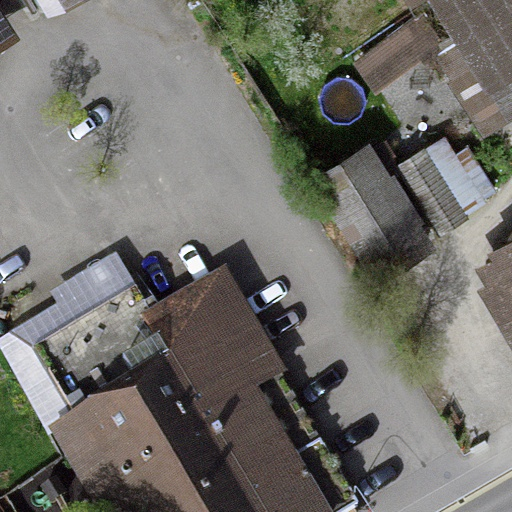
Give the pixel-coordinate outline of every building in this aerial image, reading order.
[(436,0),(488,83),(511,68),(511,9),(506,0),(436,0)] [(360,63),(375,84),(399,64),(382,44),(360,63)] [(318,179),(375,271),(426,239),(369,147),(318,179)] [(398,165),(439,230),(465,215),(423,149),(398,165)] [(511,241),(508,244),(511,249),(511,262),(490,275),(511,310),(511,241)] [(346,511),(357,506),(223,280),(152,322),(134,291),(33,351),(127,511),(346,511)]
